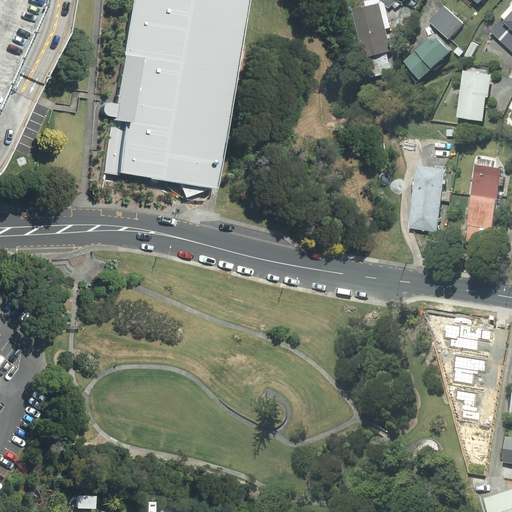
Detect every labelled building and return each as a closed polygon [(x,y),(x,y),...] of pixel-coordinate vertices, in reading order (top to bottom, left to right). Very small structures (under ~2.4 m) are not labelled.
[(0,0),(0,174),(6,169),(13,153),(49,79),(73,33),(78,0),(0,0)] [(210,191),(240,0),(129,0),(101,174),(210,191)] [(387,52),(397,49),(385,8),(390,11),(397,0),(371,0),(351,6),(371,77),(392,71),(387,52)] [(445,5),(430,21),(450,40),(465,24),(445,5)] [(511,5),(501,16),(503,19),(492,30),(511,50),(511,5)] [(404,60),(420,79),(453,52),(437,33),(404,60)] [(488,100),(491,98),(493,77),(465,73),(459,119),(485,123),(488,100)] [(474,245),(475,239),(494,242),(496,223),(500,224),(502,206),(498,205),(499,196),(503,197),(509,197),(511,174),(506,173),(507,157),(477,154),(468,238),(467,244),(474,245)] [(444,170),(418,167),(410,229),(437,232),(444,170)] [(463,360),(469,363),(464,373),(450,387),(467,406),(490,388),(500,356),(499,356),(499,354),(477,347),(475,352),(468,349),(463,360)] [(468,413),(464,432),(487,436),(491,417),(468,413)] [(511,442),(506,441),(503,465),(511,466),(511,442)] [(511,511),(511,491),(485,501),(488,511),(511,511)] [(91,496),(73,496),(73,510),(91,510),(91,496)]
